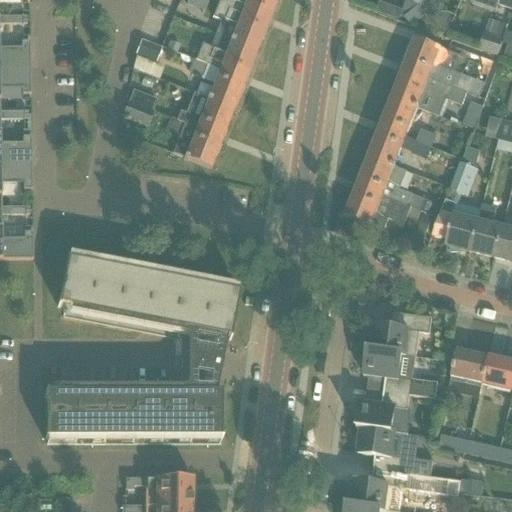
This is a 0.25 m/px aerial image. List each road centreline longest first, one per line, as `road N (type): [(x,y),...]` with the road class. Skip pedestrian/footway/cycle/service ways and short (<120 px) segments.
road 1 (tertiary): [(257,511),(292,242)]
road 2 (residential): [(511,310),(292,242)]
road 3 (tertiary): [(295,226),(326,0)]
road 4 (residential): [(90,199),(123,24),(118,12),(84,0)]
road 5 (residential): [(90,199),(295,226)]
road 6 (residential): [(46,0),(46,183),(61,199)]
road 7 (residential): [(343,312),(316,511)]
